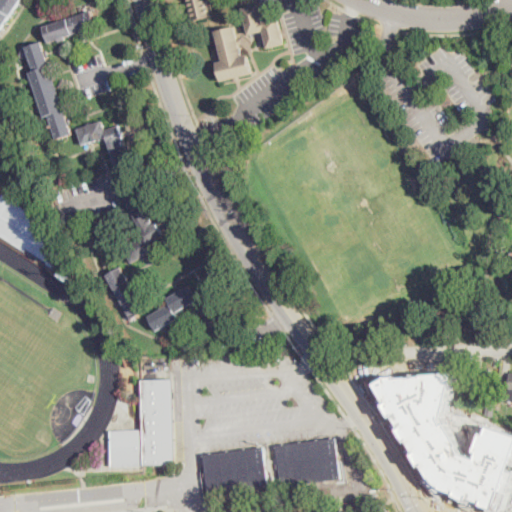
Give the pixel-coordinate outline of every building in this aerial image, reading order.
[(21,0),(0,31),(0,2),(1,0),(21,0)] [(208,0),(212,16),(193,21),(188,0),(208,0)] [(261,4),(265,21),(280,17),(286,44),(269,48),(265,31),(250,35),(244,8),(261,4)] [(50,42),(45,26),(93,11),(99,27),(50,42)] [(243,56),(249,55),(254,74),(223,81),(218,62),(224,61),(217,31),(235,26),(243,56)] [(74,134),(58,139),(50,115),(45,116),(31,73),(36,71),(28,47),(43,42),(74,134)] [(104,121),(107,130),(121,125),(137,173),(122,178),(108,136),(84,144),(79,129),(104,121)] [(134,263),(125,249),(147,236),(125,198),(139,190),(165,234),(152,242),(156,250),(134,263)] [(0,232),(49,262),(57,248),(51,244),(59,230),(3,196),(1,200),(0,199),(0,232)] [(133,285),(136,283),(141,291),(137,293),(147,311),(133,319),(108,275),(123,267),(133,285)] [(191,285),(195,293),(209,286),(228,319),(213,327),(198,300),(177,312),(180,318),(158,330),(150,316),(172,304),(168,298),(191,285)] [(490,367),(490,372),(494,371),(495,392),(472,393),(471,368),(490,367)] [(378,383),(433,479),(446,489),(500,509),(511,472),(511,431),(492,425),(490,433),(485,432),(479,450),(482,452),(480,458),(466,453),(446,416),(457,374),(454,370),(425,373),(426,376),(400,377),(400,375),(390,375),(378,383)] [(113,466),(112,431),(145,430),(144,380),(175,379),(177,465),(113,466)] [(497,402),(495,416),(486,415),(488,401),(497,402)] [(277,445),(337,437),(344,479),(282,487),(277,445)] [(205,454),(210,495),(270,487),(264,446),(205,454)]
